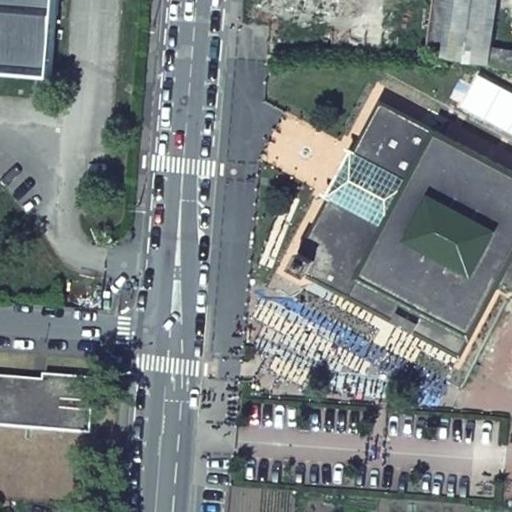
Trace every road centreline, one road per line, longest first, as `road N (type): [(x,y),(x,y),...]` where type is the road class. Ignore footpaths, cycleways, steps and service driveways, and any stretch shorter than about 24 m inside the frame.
road 1 (secondary): [(173,332),(196,0)]
road 2 (unknown): [(166,432),(449,451)]
road 3 (unknown): [(176,278),(104,265),(68,228),(61,191),(81,123)]
road 4 (secondary): [(161,511),(173,332)]
road 5 (unclassified): [(173,332),(0,319)]
road 6 (unknown): [(81,123),(93,0)]
